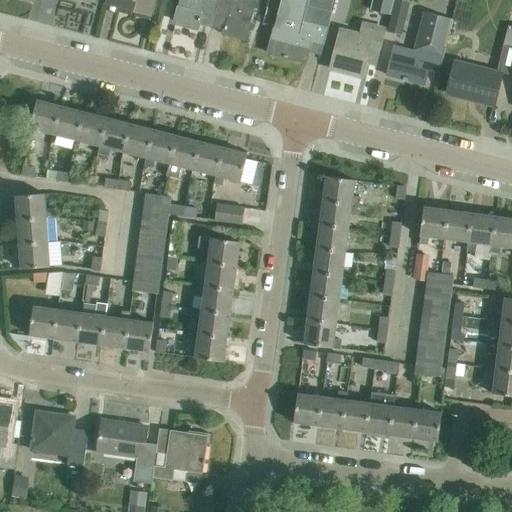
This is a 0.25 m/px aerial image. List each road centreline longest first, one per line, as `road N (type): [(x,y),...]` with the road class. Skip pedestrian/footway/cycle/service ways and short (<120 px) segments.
road 1 (residential): [(298,121),(0,45)]
road 2 (residential): [(258,404),(298,121)]
road 3 (residential): [(0,363),(258,404)]
road 4 (residential): [(511,174),(298,121)]
road 5 (residential): [(449,482),(250,458)]
road 6 (residential): [(449,482),(462,408),(511,414)]
